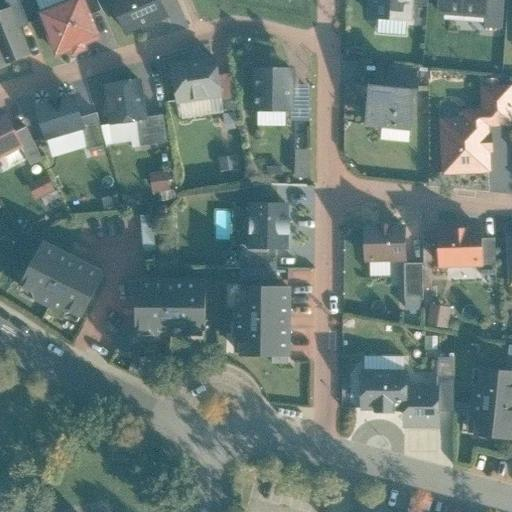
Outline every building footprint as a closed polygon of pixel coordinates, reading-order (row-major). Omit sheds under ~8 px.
[(112,0),(126,33),(163,18),(155,0),(112,0)] [(429,0),(369,0),(368,19),(414,22),(415,5),(429,5),(429,0)] [(441,0),(441,14),(486,16),(485,27),(503,28),(504,0),(441,0)] [(51,57),(91,43),(78,7),(39,21),(51,57)] [(0,64),(21,58),(4,13),(0,14),(0,64)] [(216,77),(214,60),(172,66),(178,103),(223,97),(227,126),(238,125),(231,75),(216,77)] [(422,68),(370,66),(369,115),(420,116),(422,68)] [(292,70),(248,70),(248,110),(295,110),(295,120),(311,120),(311,86),(292,86),(292,70)] [(511,78),(487,80),(489,100),(467,101),(468,115),(497,113),(498,121),(511,119),(511,78)] [(145,119),(139,81),(107,85),(112,123),(137,120),(145,119)] [(79,119),(73,97),(33,108),(40,136),(80,125),(79,119)] [(468,115),(447,115),(449,167),(498,166),(498,121),(497,113),(468,115)] [(106,149),(97,115),(79,119),(80,125),(88,154),(106,149)] [(0,155),(22,145),(9,117),(0,120),(0,155)] [(163,117),(145,119),(137,120),(140,145),(166,141),(163,117)] [(307,176),(308,151),(295,151),(295,176),(307,176)] [(174,170),(152,172),(154,193),(177,190),(174,170)] [(53,191),(46,175),(28,183),(36,199),(53,191)] [(288,205),(248,205),(247,251),(288,251),(288,205)] [(157,250),(152,214),(139,216),(144,252),(157,250)] [(486,223),(439,226),(441,265),(489,262),(486,223)] [(406,261),(405,226),(364,228),(365,262),(406,261)] [(46,244),(24,287),(85,318),(107,275),(46,244)] [(405,265),(406,296),(423,296),(422,265),(405,265)] [(206,280),(140,281),(140,332),(206,332),(206,280)] [(291,358),(290,289),(244,290),(244,306),(236,306),(237,338),(246,338),(246,359),(291,358)] [(432,304),(429,323),(449,326),(452,307),(432,304)] [(126,328),(116,347),(126,353),(137,334),(126,328)] [(408,366),(360,368),(361,407),(409,406),(409,384),(408,366)] [(511,440),(511,377),(477,376),(473,438),(511,440)] [(441,423),(441,384),(409,384),(409,406),(409,423),(441,423)]
